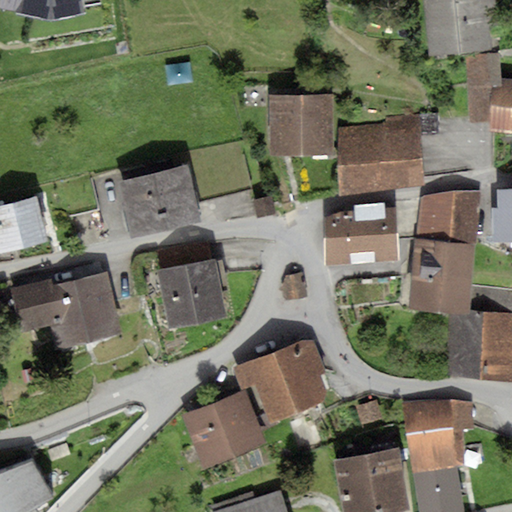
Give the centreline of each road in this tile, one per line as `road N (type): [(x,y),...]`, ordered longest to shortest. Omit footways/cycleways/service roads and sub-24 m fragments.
road 1 (residential): [(286,224),(0,272)]
road 2 (residential): [(212,359),(0,439)]
road 3 (residential): [(508,395),(366,380),(346,366),(321,318)]
road 4 (residential): [(66,511),(212,359)]
road 5 (residential): [(307,220),(339,203),(511,180)]
road 6 (residential): [(212,359),(248,331),(286,224)]
